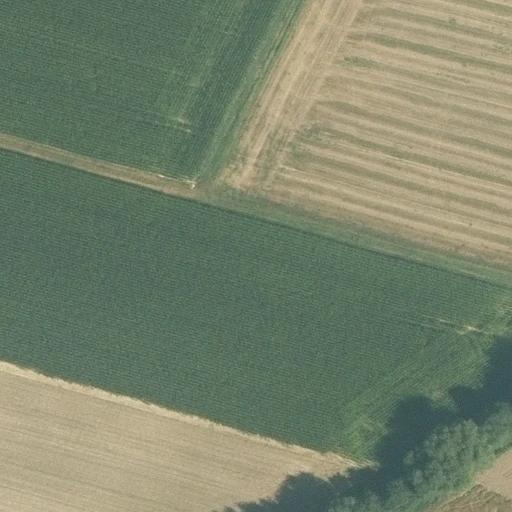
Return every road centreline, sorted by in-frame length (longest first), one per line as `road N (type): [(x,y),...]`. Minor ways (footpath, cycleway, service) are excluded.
road 1 (track): [(0,152),(511,294)]
road 2 (track): [(205,209),(314,0)]
road 3 (track): [(332,511),(511,402)]
